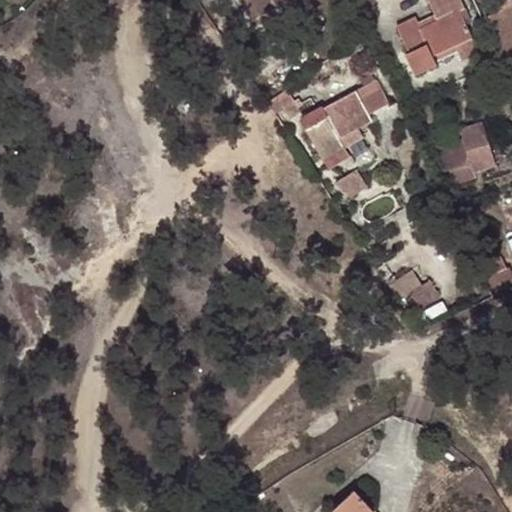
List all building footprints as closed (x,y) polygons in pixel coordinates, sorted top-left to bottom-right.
[(239,0),(251,21),(261,15),(251,0),(239,0)] [(348,3),(359,25),(371,18),(362,0),(353,0),(348,3)] [(467,13),(461,0),(426,0),(437,21),(423,29),(418,18),(398,26),(409,51),(406,53),(418,76),(439,65),(436,55),(453,46),(460,60),(475,51),(460,17),(467,13)] [(504,12),(481,20),(498,58),(500,64),(511,58),(511,0),(507,0),(503,2),(506,8),(504,12)] [(257,40),(251,30),(237,38),(243,49),(257,40)] [(389,104),(377,80),(301,121),(324,160),(345,148),(339,138),(372,121),(369,114),(389,104)] [(283,86),(264,97),(271,110),(279,105),(291,98),(283,86)] [(295,95),(291,98),(279,105),(286,115),(302,106),(295,95)] [(345,148),(324,160),(329,170),(350,157),(345,148)] [(478,182),(462,150),(443,156),(459,191),(478,182)] [(356,170),(335,183),(351,198),(368,188),(356,170)] [(444,318),(430,300),(416,312),(427,330),(444,318)] [(368,511),(351,487),(327,504),(332,511),(368,511)]
